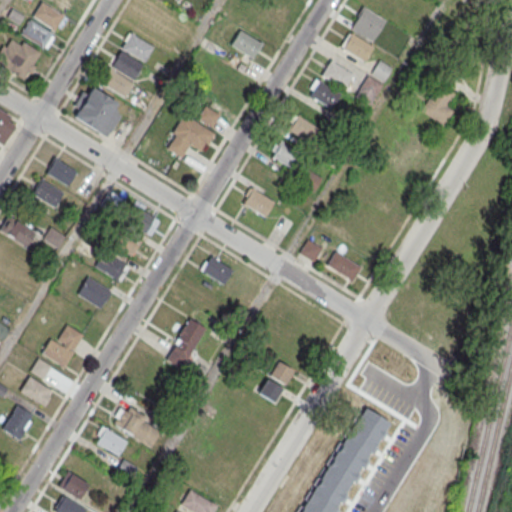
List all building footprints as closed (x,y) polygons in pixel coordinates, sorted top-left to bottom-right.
[(70,0),(64,10),(47,0),(70,0)] [(406,23),(415,8),(401,0),(399,0),(391,15),(406,23)] [(41,1),(62,14),(54,29),(32,16),(41,1)] [(363,6),(385,19),(376,35),(354,21),(363,6)] [(23,15),(11,7),(6,16),(18,24),(23,15)] [(30,18),(51,32),(42,47),(21,34),(30,18)] [(229,44),(253,58),(262,42),(238,29),(229,44)] [(130,32),(152,45),(143,60),(122,47),(130,32)] [(350,33),(372,46),(363,61),(342,48),(350,33)] [(10,39),(20,45),(22,41),(39,51),(31,64),(35,66),(30,73),(27,72),(23,79),(0,64),(5,55),(2,53),(10,39)] [(119,50),(141,63),(132,78),(110,65),(119,50)] [(331,61),(353,73),(343,89),(322,76),(331,61)] [(111,69),(133,82),(124,97),(102,84),(111,69)] [(381,84),(367,76),(356,94),(369,103),(381,84)] [(318,80),(340,92),(331,108),(309,95),(318,80)] [(453,110),(446,106),(454,94),(438,82),(419,111),(442,126),(453,110)] [(91,86),(117,102),(113,107),(115,109),(114,111),(119,115),(105,137),(72,117),(78,108),(72,105),(81,90),(86,93),(91,86)] [(220,116),(204,102),(194,114),(210,128),(220,116)] [(0,109),(9,115),(6,119),(14,124),(2,145),(0,143),(0,109)] [(183,113),(214,133),(207,144),(204,141),(200,150),(189,143),(180,156),(166,148),(174,134),(171,132),(183,113)] [(319,129),(295,113),(285,128),(309,144),(319,129)] [(392,168),(411,179),(431,146),(412,134),(392,168)] [(270,156),(291,170),(301,154),(280,141),(270,156)] [(53,157),(75,170),(66,186),(44,172),(53,157)] [(314,188),(317,176),(307,173),(303,185),(314,188)] [(40,179),(62,192),(53,207),(31,194),(40,179)] [(251,188),(273,200),(264,216),(242,203),(251,188)] [(123,220),(150,234),(158,219),(131,204),(123,220)] [(35,232),(7,215),(0,228),(0,232),(26,247),(35,232)] [(307,238),(299,252),(313,260),(321,247),(307,238)] [(326,264),(334,250),(360,266),(351,280),(326,264)] [(103,251),(125,264),(116,279),(94,266),(103,251)] [(231,269),(222,283),(200,271),(210,256),(231,269)] [(87,277),(109,290),(100,305),(78,292),(87,277)] [(204,328),(186,318),(165,360),(183,369),(204,328)] [(0,323),(8,328),(2,339),(0,337),(0,323)] [(49,339),(61,346),(63,343),(56,339),(65,324),(81,334),(72,349),(70,347),(68,350),(71,351),(62,367),(40,353),(49,339)] [(291,369),(283,384),(267,374),(276,360),(291,369)] [(427,398),(380,375),(370,395),(418,418),(427,398)] [(27,376),(49,388),(40,404),(19,391),(27,376)] [(281,387),(273,402),(257,392),(265,378),(281,387)] [(0,381),(8,386),(1,398),(0,397),(0,381)] [(31,414),(16,404),(1,427),(18,438),(29,420),(27,419),(31,414)] [(150,446),(160,427),(122,406),(111,425),(150,446)] [(327,511),(382,422),(361,408),(297,511),(327,511)] [(336,426),(326,445),(382,475),(393,456),(336,426)] [(104,427),(126,440),(117,456),(95,442),(104,427)] [(66,470),(87,483),(79,498),(57,485),(66,470)] [(188,488),(216,505),(211,511),(193,511),(179,504),(188,488)] [(63,495),(85,508),(82,511),(57,511),(54,510),(63,495)]
